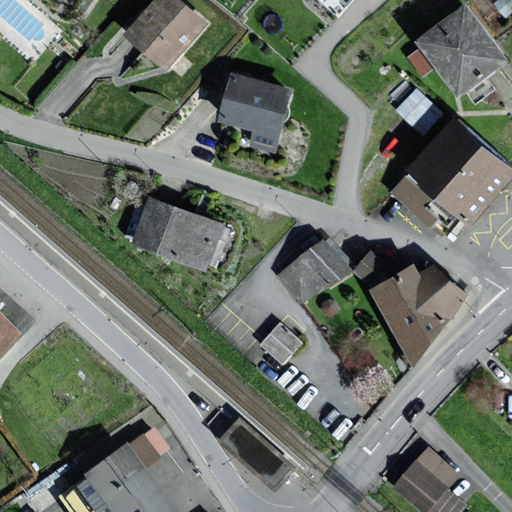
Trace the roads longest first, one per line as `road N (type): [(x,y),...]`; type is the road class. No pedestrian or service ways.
road 1 (residential): [(511,298),(454,260),(176,165),(0,119)]
road 2 (tertiary): [(0,237),(167,388),(252,511)]
road 3 (tertiary): [(328,511),(405,411),(511,302)]
